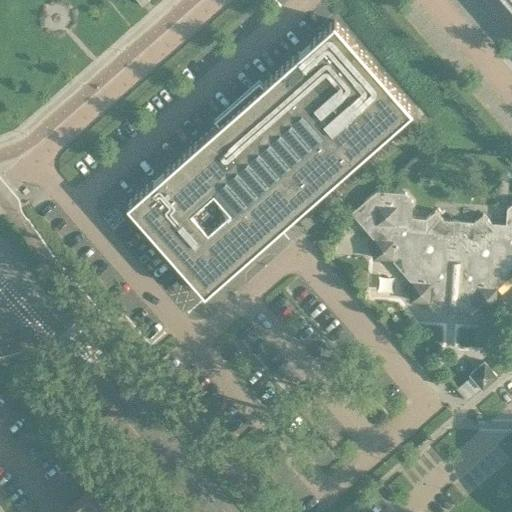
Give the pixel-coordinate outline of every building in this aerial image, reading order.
[(511,0),(485,0),(511,30),(511,0)] [(214,117),(218,122),(126,203),(204,292),(412,109),(334,20),(263,82),(259,77),(214,117)] [(412,201),(405,192),(376,190),(351,212),(375,239),(373,258),(392,259),(412,282),(410,300),(429,302),(437,310),(446,302),(460,303),(468,313),(477,305),(496,306),(497,288),(511,275),(511,203),(507,207),(503,221),(491,222),(483,213),(475,221),(443,219),(436,210),(427,218),(411,217),(412,201)] [(483,388),(497,375),(485,361),(470,373),(483,388)] [(471,375),(469,377),(456,388),(466,400),(482,387),(471,375)] [(108,511),(88,488),(61,511),(108,511)]
